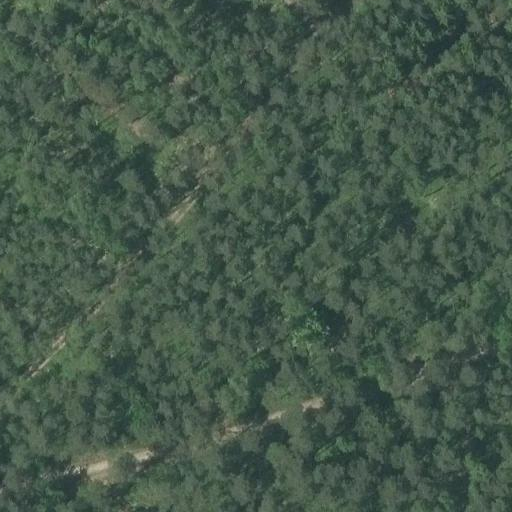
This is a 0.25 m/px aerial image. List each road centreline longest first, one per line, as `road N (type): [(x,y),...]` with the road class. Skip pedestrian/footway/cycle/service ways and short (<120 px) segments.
road 1 (track): [(369,0),(0,409)]
road 2 (track): [(0,497),(236,441),(511,353)]
